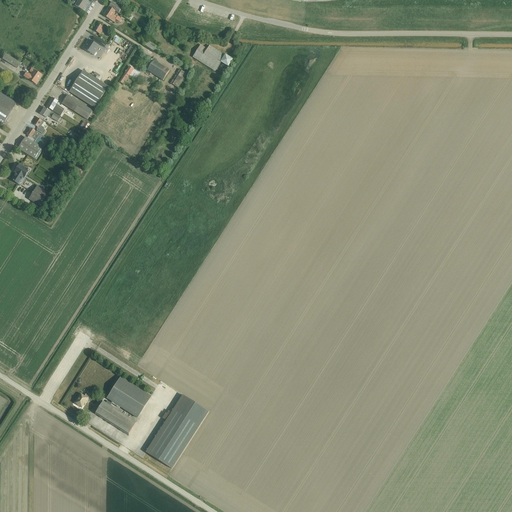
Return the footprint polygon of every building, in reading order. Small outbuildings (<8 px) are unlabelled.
[(83,11),(89,2),(85,0),(73,0),(73,2),(72,4),(83,11)] [(112,2),(109,7),(116,11),(119,13),(122,9),(123,7),(119,5),(118,6),(112,2)] [(116,11),(109,7),(103,16),(114,22),(116,20),(120,22),(122,19),(117,16),(117,17),(113,15),(116,11)] [(99,25),(94,31),(100,35),(103,30),(102,29),(103,27),(99,25)] [(95,51),(99,46),(89,40),(87,43),(88,44),(87,46),(86,46),(84,49),(94,56),(96,52),(95,51)] [(146,42),(144,45),(157,54),(159,50),(157,49),(158,48),(147,41),(146,42)] [(201,46),(194,57),(207,66),(210,68),(214,70),(215,71),(220,62),(228,67),(232,61),(209,47),(207,50),(201,46)] [(18,69),(21,63),(6,54),(2,59),(18,69)] [(163,81),(170,71),(154,61),(147,71),(163,81)] [(124,85),(129,77),(134,70),(129,67),(120,82),(124,85)] [(36,84),(42,75),(32,69),(30,72),(32,73),(31,75),(27,73),(24,76),(29,79),(28,79),(36,84)] [(179,69),(170,84),(178,89),(187,74),(179,69)] [(70,92),(95,109),(109,88),(83,71),(70,92)] [(0,122),(3,125),(17,104),(0,92),(0,122)] [(88,121),(93,112),(68,95),(62,104),(88,121)] [(47,107),(55,112),(61,116),(65,110),(58,106),(56,104),(58,101),(53,98),(47,107)] [(58,123),(61,118),(45,108),(41,114),(47,118),(48,116),(58,123)] [(73,118),(75,115),(67,109),(64,112),(73,118)] [(46,124),(44,122),(38,118),(34,125),(38,128),(37,131),(43,135),(45,130),(44,129),(44,128),(46,124)] [(31,129),(27,135),(36,141),(34,143),(26,138),(18,149),(37,160),(44,149),(49,140),(31,129)] [(74,140),(76,136),(69,132),(66,137),(74,140)] [(24,179),(30,170),(20,164),(15,173),(16,174),(12,181),(19,185),(23,178),(24,179)] [(37,187),(29,199),(42,207),(50,195),(37,187)] [(108,399),(137,418),(151,397),(121,378),(108,399)] [(86,401),(89,397),(86,395),(85,397),(81,395),(78,399),(75,404),(82,408),(84,405),(85,405),(87,402),(86,401)] [(183,396),(146,452),(171,468),(208,412),(183,396)] [(128,435),(136,423),(104,402),(96,414),(128,435)]
